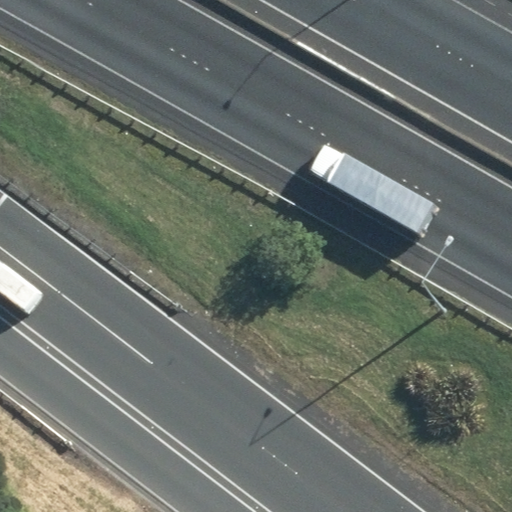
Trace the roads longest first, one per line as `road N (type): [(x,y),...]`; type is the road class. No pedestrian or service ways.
road 1 (motorway): [(511,254),(60,0)]
road 2 (motorway): [(342,511),(0,256)]
road 3 (motorway): [(358,0),(511,87)]
